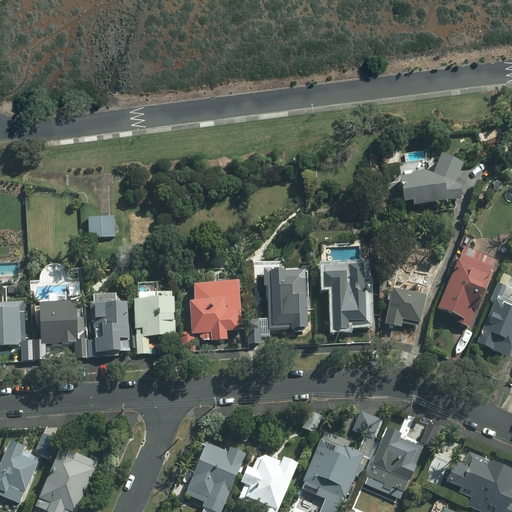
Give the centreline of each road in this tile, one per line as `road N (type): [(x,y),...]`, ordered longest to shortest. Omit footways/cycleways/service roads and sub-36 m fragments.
road 1 (residential): [(177,391),(386,380),(511,429)]
road 2 (residential): [(0,402),(177,391)]
road 3 (residential): [(127,511),(177,391)]
